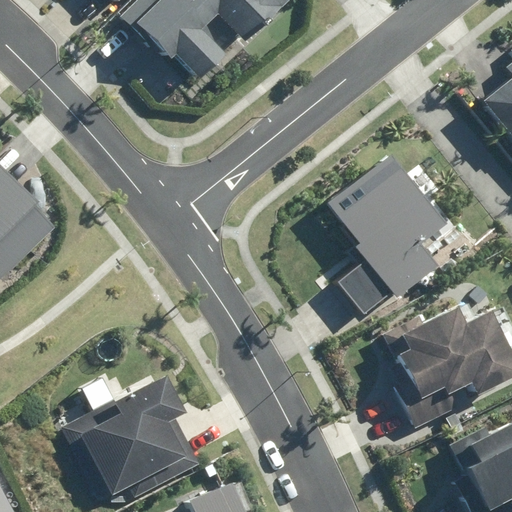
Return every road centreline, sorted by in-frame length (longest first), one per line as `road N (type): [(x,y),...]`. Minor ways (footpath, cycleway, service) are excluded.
road 1 (residential): [(166,210),(269,369),(344,511)]
road 2 (residential): [(166,210),(384,39)]
road 3 (residential): [(0,29),(166,210)]
road 4 (residential): [(384,39),(511,209)]
